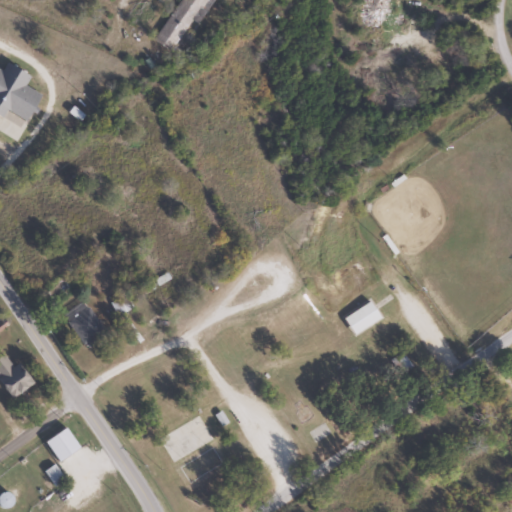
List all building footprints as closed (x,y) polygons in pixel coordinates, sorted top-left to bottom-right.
[(201,0),(175,0),(151,42),(170,54),(201,0)] [(363,0),(364,23),(381,23),(380,0),(363,0)] [(24,121),(36,94),(21,87),(26,76),(2,65),(0,69),(0,114),(1,112),(24,121)] [(130,310),(126,296),(108,301),(113,315),(130,310)] [(378,318),(367,302),(341,318),(352,335),(378,318)] [(103,333),(86,308),(65,322),(82,347),(103,333)] [(15,363),(9,367),(1,354),(0,354),(0,387),(8,399),(30,384),(15,363)] [(62,479),(50,465),(42,472),(53,486),(62,479)]
